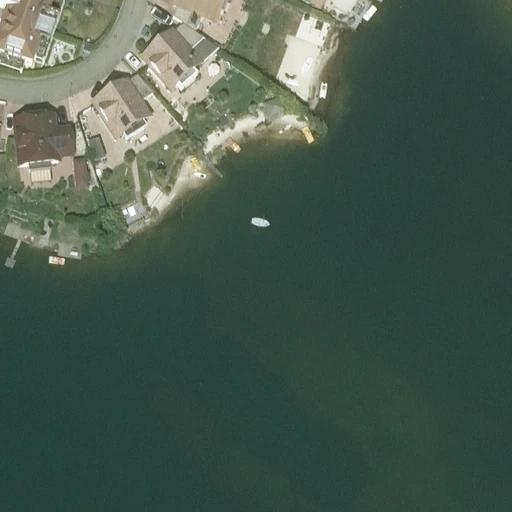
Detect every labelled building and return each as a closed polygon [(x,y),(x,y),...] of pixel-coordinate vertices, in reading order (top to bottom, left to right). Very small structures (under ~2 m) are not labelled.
[(52,0),(10,0),(8,8),(0,5),(0,25),(2,26),(0,30),(0,60),(30,70),(52,0)] [(176,0),(172,9),(211,25),(214,18),(222,17),(228,1),(227,0),(176,0)] [(190,56),(172,36),(141,63),(167,92),(173,87),(180,94),(197,79),(190,72),(197,66),(189,57),(190,56)] [(139,107),(127,87),(126,86),(92,108),(113,141),(120,136),(125,144),(145,132),(139,124),(145,120),(146,119),(146,118),(138,107),(139,107)] [(52,122),(16,126),(18,140),(15,140),(18,171),(27,170),(28,177),(49,175),(48,168),(57,167),(56,162),(71,160),(68,134),(54,136),(52,122)] [(86,163),(72,164),(74,192),(88,191),(86,163)]
